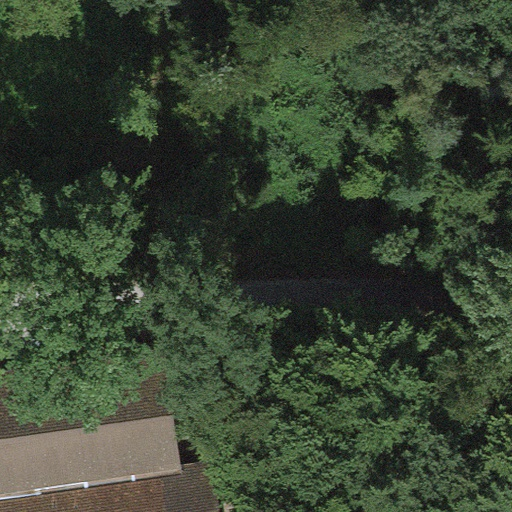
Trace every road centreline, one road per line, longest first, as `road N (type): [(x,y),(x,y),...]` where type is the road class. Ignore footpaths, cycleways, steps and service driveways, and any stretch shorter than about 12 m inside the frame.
road 1 (track): [(511,301),(237,299)]
road 2 (track): [(237,299),(0,319)]
road 3 (track): [(237,299),(268,511)]
